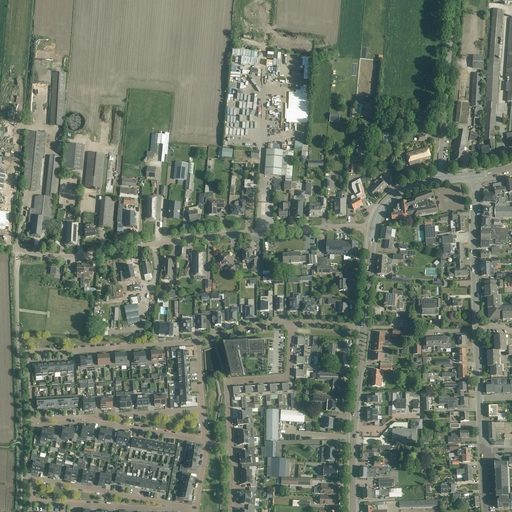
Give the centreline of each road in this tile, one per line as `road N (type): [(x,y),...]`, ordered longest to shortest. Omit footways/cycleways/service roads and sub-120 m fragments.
road 1 (unclassified): [(0,246),(72,257),(210,236),(367,228)]
road 2 (residential): [(198,342),(28,353),(32,421)]
road 3 (tertiary): [(352,511),(363,327)]
road 4 (residential): [(291,323),(287,376),(227,381),(231,447)]
road 5 (unclassified): [(441,178),(452,0)]
road 6 (unknown): [(261,232),(266,62)]
road 7 (residential): [(184,509),(32,479)]
road 8 (residential): [(30,502),(184,509)]
road 9 (residential): [(476,326),(473,175)]
road 10 (residential): [(206,442),(81,417)]
road 11 (residential): [(81,417),(201,410)]
